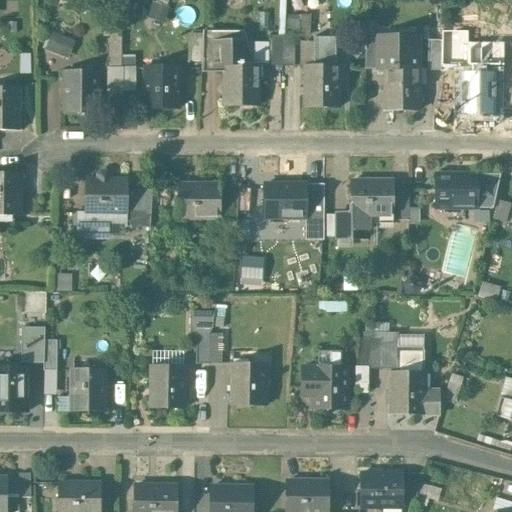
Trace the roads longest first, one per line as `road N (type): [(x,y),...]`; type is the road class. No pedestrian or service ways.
road 1 (residential): [(511,469),(394,444),(0,445)]
road 2 (residential): [(511,145),(47,147)]
